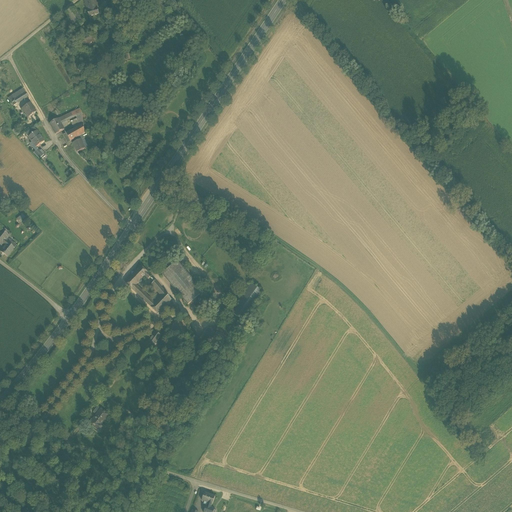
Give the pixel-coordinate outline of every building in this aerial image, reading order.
[(96,3),(86,6),(89,17),(99,14),(96,3)] [(64,22),(70,32),(85,23),(84,21),(83,22),(74,8),(66,13),(69,19),(64,22)] [(122,22),(114,25),(116,31),(123,28),(122,22)] [(86,39),(89,44),(94,41),(91,36),(86,39)] [(13,106),(18,103),(28,97),(23,89),(8,98),(13,106)] [(25,114),(22,109),(18,103),(13,106),(21,117),(22,118),(26,116),(25,114)] [(30,103),(22,109),(25,114),(26,116),(28,118),(37,112),(30,103)] [(80,109),(58,119),(61,123),(67,120),(76,116),(82,113),(80,109)] [(58,119),(50,124),(56,134),(64,130),(62,126),(61,123),(58,119)] [(83,124),(80,126),(64,135),(68,143),(73,140),(82,135),(84,134),(83,124)] [(43,139),(34,128),(26,134),(29,137),(36,148),(40,144),(39,142),(43,139)] [(36,148),(29,137),(26,139),(34,149),(36,148)] [(75,150),(77,153),(85,149),(81,140),(75,143),(73,144),(76,150),(75,150)] [(42,154),(38,149),(34,153),(41,160),(46,156),(44,153),(42,154)] [(210,204),(194,192),(186,203),(202,215),(210,204)] [(0,251),(7,257),(14,249),(8,244),(7,243),(5,246),(0,251)] [(178,262),(162,274),(188,305),(203,292),(178,262)] [(141,266),(129,278),(136,285),(145,276),(148,280),(152,276),(141,266)] [(154,303),(136,285),(129,278),(125,282),(151,307),(154,303)] [(161,296),(165,292),(155,281),(151,285),(161,296)] [(251,284),(231,313),(243,322),(263,292),(251,284)] [(161,296),(154,303),(151,307),(158,314),(171,300),(165,292),(161,296)] [(209,328),(202,339),(208,344),(215,333),(209,328)] [(161,336),(156,332),(150,341),(155,345),(156,344),(156,345),(159,341),(157,340),(161,336)] [(155,345),(150,341),(146,345),(144,349),(148,352),(152,347),(153,348),(155,345)] [(217,351),(215,349),(208,358),(207,357),(204,361),(207,363),(217,351)] [(101,433),(106,428),(102,425),(107,418),(103,415),(105,412),(101,409),(97,415),(92,422),(95,424),(93,427),(101,433)] [(212,505),(215,496),(204,493),(201,501),(208,503),(212,505)] [(211,508),(212,505),(208,503),(207,506),(206,506),(203,511),(213,511),(214,510),(214,509),(211,508)]
